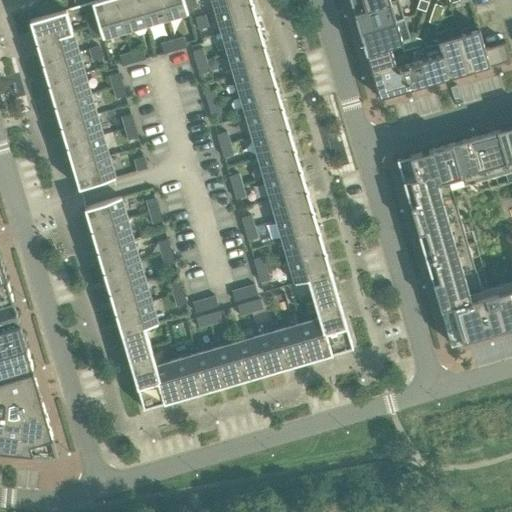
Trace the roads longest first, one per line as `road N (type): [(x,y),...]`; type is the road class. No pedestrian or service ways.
road 1 (residential): [(0,152),(100,488)]
road 2 (residential): [(100,488),(434,391)]
road 3 (residential): [(434,391),(361,147)]
road 4 (residential): [(361,147),(511,102)]
road 5 (residential): [(361,147),(319,0)]
